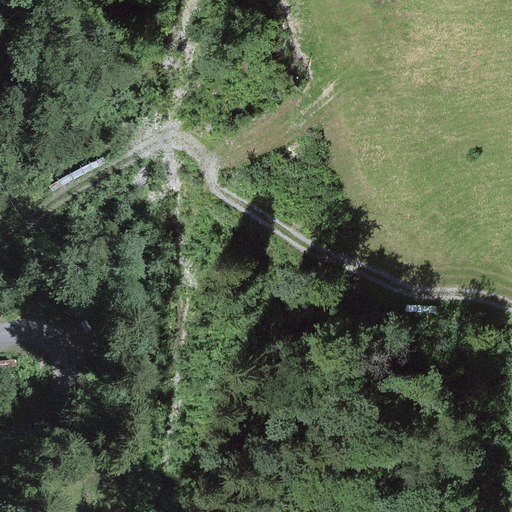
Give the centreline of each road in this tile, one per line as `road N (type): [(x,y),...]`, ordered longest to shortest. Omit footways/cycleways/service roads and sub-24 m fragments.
road 1 (track): [(0,252),(50,205),(162,138),(186,141),(230,193),(396,289),(488,298),(511,309)]
road 2 (track): [(0,331),(49,327),(70,343),(58,394),(0,445)]
road 3 (track): [(216,170),(296,124),(356,73)]
